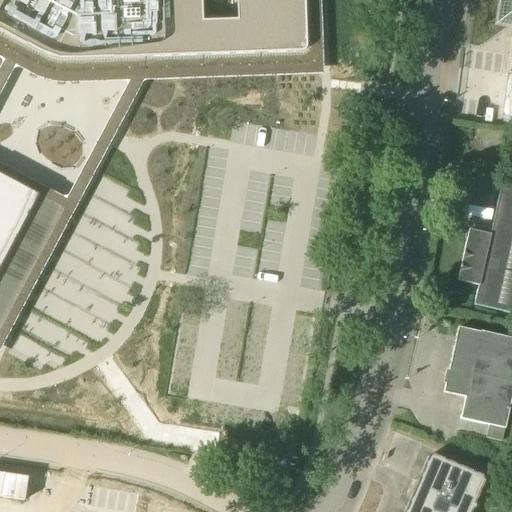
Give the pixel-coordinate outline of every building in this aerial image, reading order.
[(0,0),(0,48),(40,70),(47,73),(55,75),(63,75),(312,67),(315,66),(316,66),(317,66),(318,66),(319,65),(320,64),(320,63),(321,62),(321,61),(321,60),(318,0),(0,0)] [(511,73),(507,73),(500,118),(511,119),(511,0),(500,0),(497,24),(511,25),(511,73)] [(0,332),(65,210),(65,209),(0,174),(0,332)] [(478,286),(474,305),(511,314),(511,189),(500,187),(489,235),(469,230),(457,281),(478,286)] [(299,446),(314,318),(249,310),(246,338),(240,337),(228,438),(299,446)] [(479,333),(458,328),(443,393),(465,398),(460,419),(489,426),(486,438),(502,442),(511,395),(511,338),(479,332),(479,333)] [(198,405),(138,399),(139,389),(121,387),(119,414),(196,422),(198,405)] [(471,511),(484,482),(482,476),(433,455),(427,457),(403,511),(471,511)]
